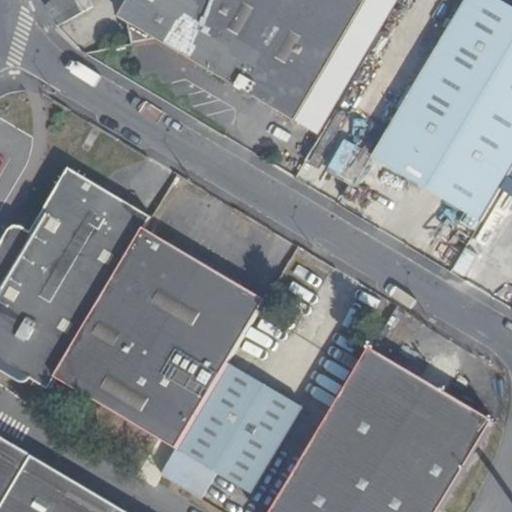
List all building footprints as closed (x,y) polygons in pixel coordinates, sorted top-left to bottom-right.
[(75,0),(83,12),(93,5),(89,0),(75,0)] [(126,0),(128,8),(123,18),(131,23),(135,44),(159,39),(297,122),(323,137),(403,0),(126,0)] [(483,221),(511,173),(511,6),(500,0),(472,0),(377,158),(483,221)] [(354,185),(374,154),(349,138),(329,170),(354,185)] [(0,371),(2,373),(45,399),(58,378),(146,232),(154,218),(104,188),(72,169),(33,234),(29,230),(24,229),(20,229),(16,229),(13,231),(11,232),(0,250),(0,371)] [(179,451),(230,365),(267,304),(146,232),(58,378),(179,451)] [(496,422),(374,349),(365,363),(276,511),(442,511),(444,510),(496,422)] [(306,409),(230,365),(179,451),(254,496),(306,409)] [(0,511),(125,511),(34,458),(0,437),(0,511)] [(164,476),(190,492),(200,476),(173,460),(164,476)]
